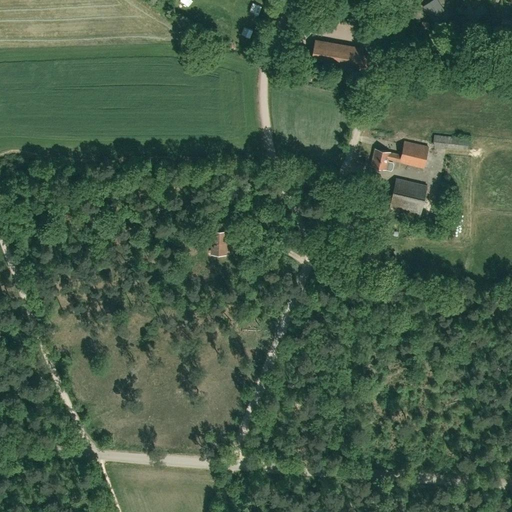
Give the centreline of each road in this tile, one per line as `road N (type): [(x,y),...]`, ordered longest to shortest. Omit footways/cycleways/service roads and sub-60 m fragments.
road 1 (unclassified): [(511,485),(0,448)]
road 2 (track): [(112,511),(0,233)]
road 3 (track): [(231,464),(314,245)]
road 4 (track): [(314,245),(397,40)]
